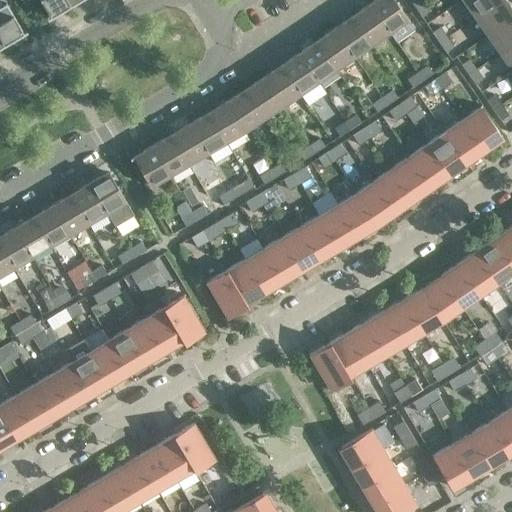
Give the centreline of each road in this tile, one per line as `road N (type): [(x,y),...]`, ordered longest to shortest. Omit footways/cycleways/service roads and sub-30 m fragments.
road 1 (residential): [(0,495),(233,359),(511,175)]
road 2 (residential): [(216,18),(222,47),(215,74),(0,202)]
road 3 (residential): [(0,93),(161,0),(216,18)]
